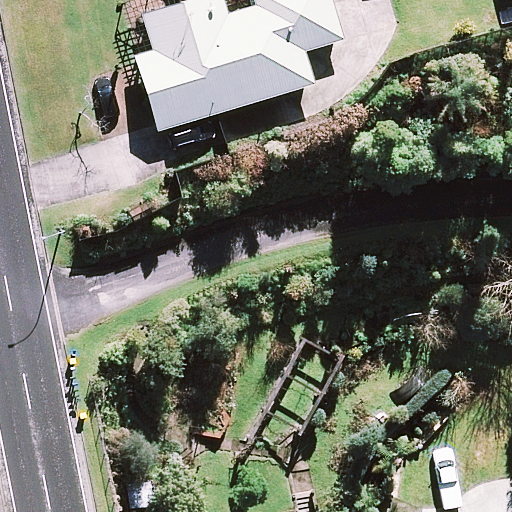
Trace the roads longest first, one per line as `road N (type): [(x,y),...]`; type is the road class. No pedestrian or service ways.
road 1 (residential): [(511,220),(446,217),(8,311)]
road 2 (tertiary): [(48,511),(8,311)]
